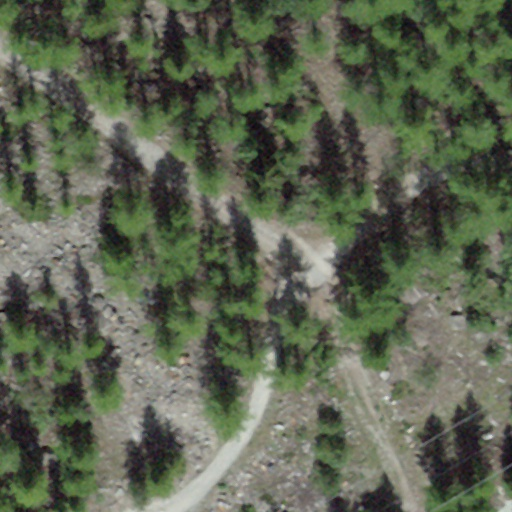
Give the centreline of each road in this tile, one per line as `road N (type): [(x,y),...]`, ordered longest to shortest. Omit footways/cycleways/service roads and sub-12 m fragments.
road 1 (track): [(305,296),(162,173),(0,70)]
road 2 (track): [(403,511),(305,296)]
